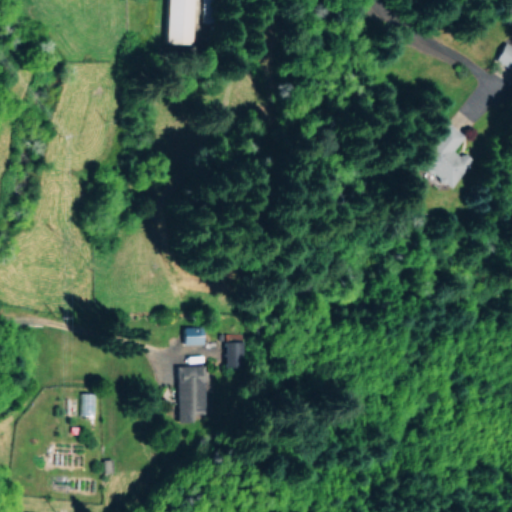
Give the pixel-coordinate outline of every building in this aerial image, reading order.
[(189,0),(162,0),(161,42),(179,43),(179,29),(189,29),(189,0)] [(198,343),(198,326),(177,326),(177,342),(198,343)] [(225,364),(240,364),(240,341),(225,341),(225,364)] [(202,364),(172,365),(172,384),(203,383),(202,364)] [(90,415),(91,392),(76,392),(76,414),(90,415)]
